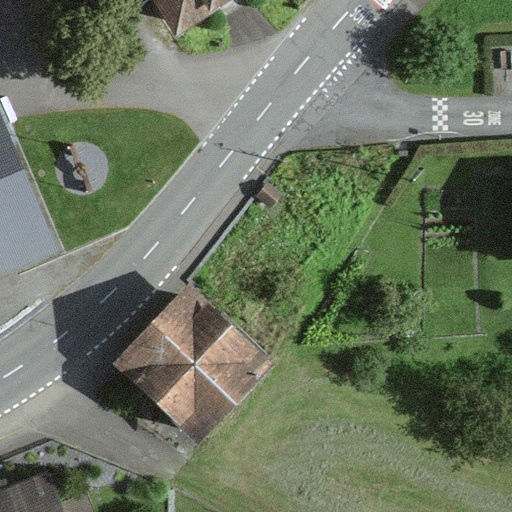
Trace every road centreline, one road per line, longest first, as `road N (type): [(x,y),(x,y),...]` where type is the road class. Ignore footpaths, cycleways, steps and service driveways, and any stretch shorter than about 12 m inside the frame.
road 1 (tertiary): [(0,379),(83,320),(159,241),(286,83)]
road 2 (residential): [(511,110),(408,115),(286,83)]
